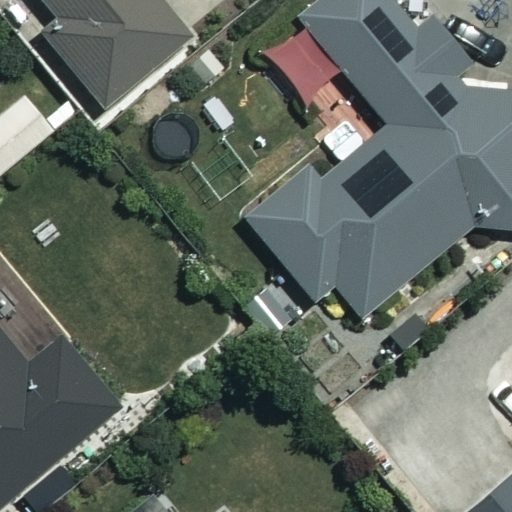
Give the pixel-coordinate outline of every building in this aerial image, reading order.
[(42,0),(50,9),(48,43),(100,107),(189,34),(161,0),(42,0)] [(397,0),(315,0),(259,47),(300,97),(338,66),(385,123),(313,182),(301,169),(244,216),(312,299),(333,282),(358,312),(468,222),(511,226),(511,85),(482,80),(429,15),(417,24),(397,0)] [(0,169),(50,129),(22,94),(0,112),(0,169)] [(0,504),(118,407),(59,337),(26,365),(0,334),(0,504)] [(511,511),(511,467),(459,511),(511,511)]
